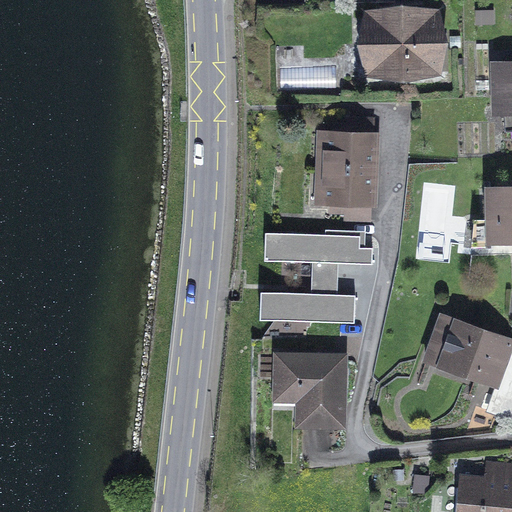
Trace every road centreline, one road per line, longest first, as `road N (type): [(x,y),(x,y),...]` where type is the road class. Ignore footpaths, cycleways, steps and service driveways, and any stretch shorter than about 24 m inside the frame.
road 1 (primary): [(173,511),(203,210),(205,0)]
road 2 (residential): [(511,438),(385,452),(364,447),(355,433),(385,267),(395,108)]
